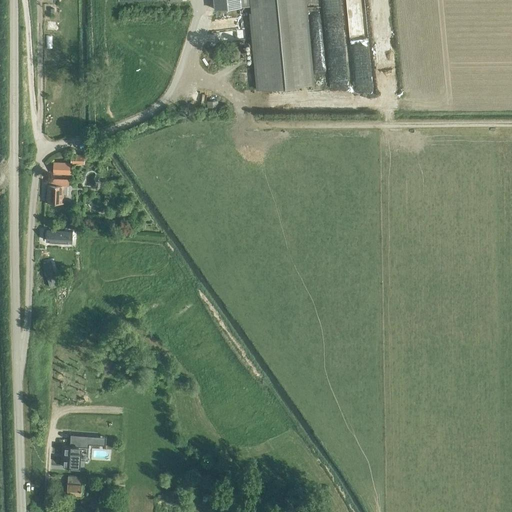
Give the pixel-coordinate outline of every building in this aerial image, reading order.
[(258,90),(312,84),(304,0),(213,0),(215,9),(251,6),(258,90)] [(369,0),(370,12),(383,11),(382,0),(369,0)] [(349,16),(353,56),(363,56),(362,47),(366,47),(363,5),(343,7),(344,17),(349,16)] [(387,12),(374,12),(376,78),(388,78),(387,12)] [(327,87),(340,86),(335,13),(322,14),(327,87)] [(238,29),(229,31),(232,43),(241,41),(238,29)] [(312,75),(322,75),(322,53),(312,54),(312,75)] [(356,75),(364,75),(363,63),(355,63),(356,75)] [(73,155),(72,163),(84,163),(85,155),(73,155)] [(54,162),(53,173),(69,174),(70,162),(54,162)] [(47,193),(47,202),(63,203),(64,185),(69,186),(69,179),(49,178),(49,185),(48,185),(47,193)] [(73,231),(47,230),(46,240),(72,242),(73,231)] [(54,268),(45,271),(50,286),(58,284),(54,268)] [(64,458),(64,467),(73,467),(80,468),(80,466),(78,466),(79,451),(81,451),(87,452),(88,447),(88,442),(90,443),(94,443),(94,439),(94,436),(80,435),(71,434),(70,444),(70,445),(68,445),(65,445),(64,458)] [(106,458),(106,447),(89,447),(89,458),(106,458)] [(82,494),(82,483),(68,482),(67,493),(82,494)] [(293,508),(295,511),(308,511),(304,503),(293,508)]
